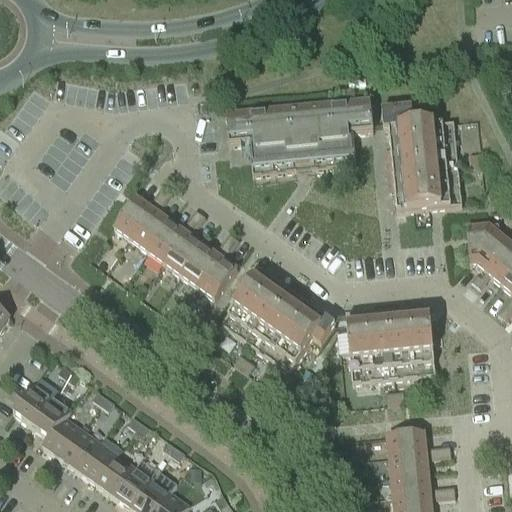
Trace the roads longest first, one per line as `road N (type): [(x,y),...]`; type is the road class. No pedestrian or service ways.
road 1 (residential): [(471,511),(466,466),(506,425),(499,347),(442,296),(342,297),(195,194),(188,157)]
road 2 (residential): [(301,511),(280,467),(250,440),(60,296)]
road 3 (secondary): [(34,54),(192,53),(228,46),(321,0)]
road 4 (residential): [(188,157),(175,125),(138,119),(28,272)]
road 5 (secondary): [(273,0),(176,28),(38,24)]
